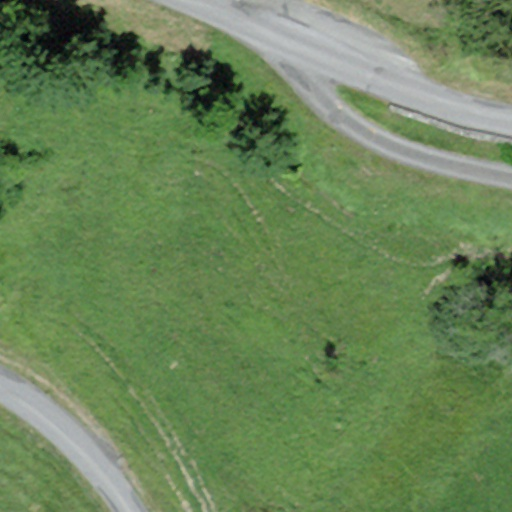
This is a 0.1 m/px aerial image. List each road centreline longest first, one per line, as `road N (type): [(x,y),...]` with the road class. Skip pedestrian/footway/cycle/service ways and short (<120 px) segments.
road 1 (unclassified): [(181,0),(365,75),(511,119)]
road 2 (track): [(293,42),(298,71),(375,136),(416,156),(511,178)]
road 3 (unclassified): [(129,511),(77,444),(0,387)]
